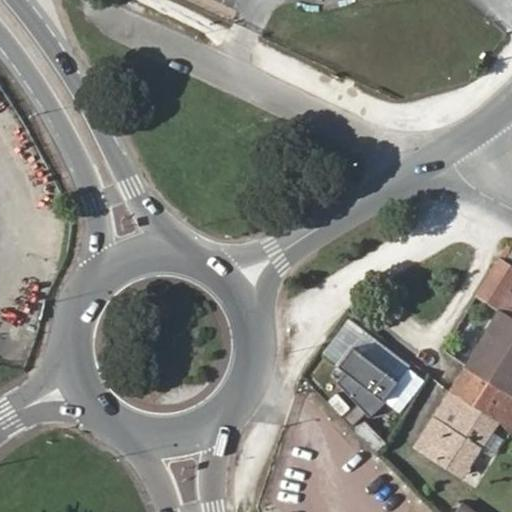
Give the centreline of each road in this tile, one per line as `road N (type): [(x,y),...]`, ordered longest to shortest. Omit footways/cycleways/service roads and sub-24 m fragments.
road 1 (secondary): [(189,256),(152,216),(17,0)]
road 2 (secondary): [(0,30),(84,166),(96,201),(93,283)]
road 3 (unclassified): [(445,152),(233,285)]
road 4 (unknown): [(445,152),(345,129),(224,80)]
road 5 (unknown): [(511,216),(431,371)]
road 6 (unknown): [(224,80),(87,12)]
road 7 (secondary): [(226,411),(253,363),(248,309),(233,285)]
